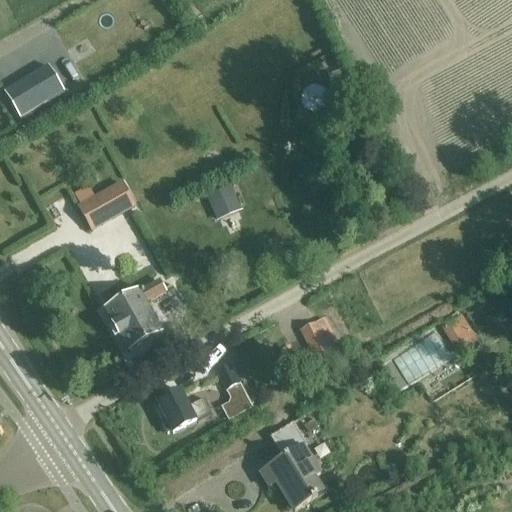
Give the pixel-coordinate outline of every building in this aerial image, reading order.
[(86,0),(91,10),(111,0),(86,0)] [(64,94),(48,68),(4,95),(19,120),(64,94)] [(122,187),(100,199),(113,222),(135,209),(122,187)] [(205,200),(219,234),(245,223),(231,189),(205,200)] [(177,285),(164,292),(159,283),(107,313),(129,351),(164,332),(149,306),(166,296),(177,316),(190,308),(177,285)] [(442,329),(458,354),(477,343),(461,317),(442,329)] [(299,335),(314,363),(330,355),(315,327),(299,335)] [(229,366),(215,373),(224,393),(239,385),(229,366)] [(204,400),(189,408),(180,392),(157,404),(166,420),(161,423),(168,437),(173,434),(175,438),(197,425),(196,423),(212,414),(204,400)] [(293,511),(299,511),(317,501),(307,487),(322,477),(304,449),(307,448),(291,425),(269,440),(283,461),(262,475),(273,491),(278,488),(293,511)]
